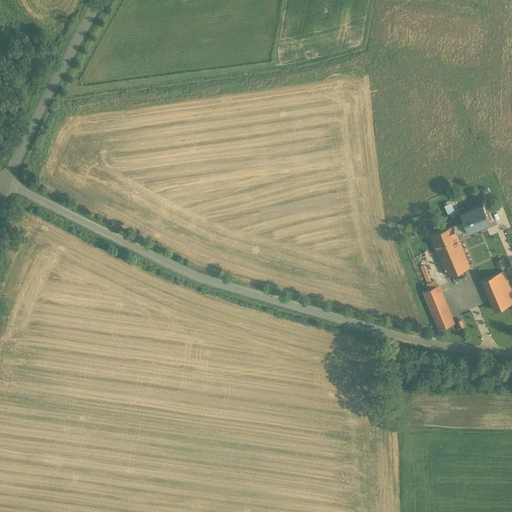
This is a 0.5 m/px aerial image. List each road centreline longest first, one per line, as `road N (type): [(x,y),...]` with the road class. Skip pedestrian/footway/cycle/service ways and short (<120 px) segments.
road 1 (unclassified): [(511,352),(417,340),(212,281),(5,183)]
road 2 (unclassified): [(96,0),(5,183)]
